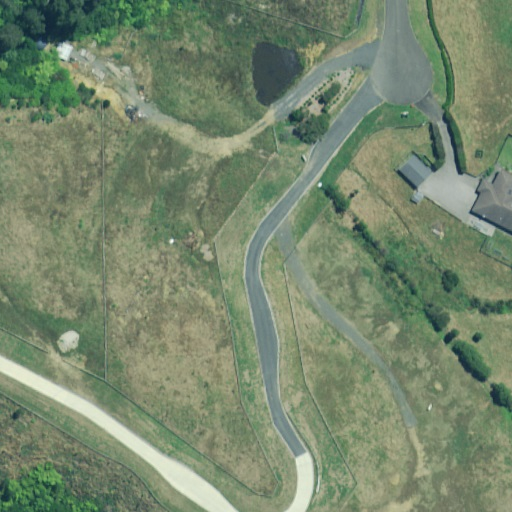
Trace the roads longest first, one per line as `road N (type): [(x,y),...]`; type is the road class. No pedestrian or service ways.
road 1 (residential): [(300,511),(310,492),(307,468),(273,389),(250,269),(275,215),(357,110),(399,74)]
road 2 (residential): [(0,360),(115,425),(227,511)]
